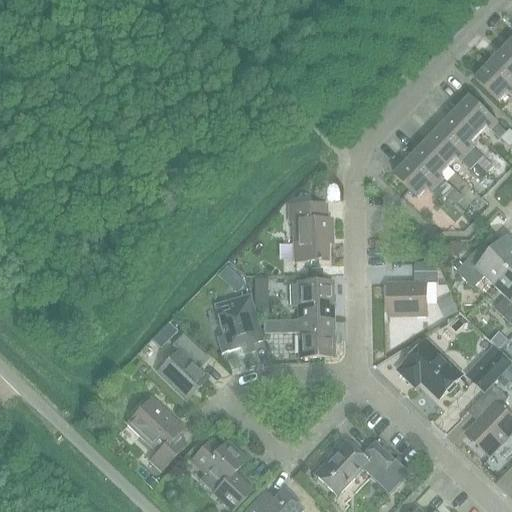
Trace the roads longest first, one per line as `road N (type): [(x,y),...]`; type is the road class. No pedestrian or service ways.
road 1 (track): [(313,129),(190,241),(177,284),(114,346),(50,353),(0,311)]
road 2 (residential): [(497,0),(354,163),(358,369)]
road 3 (residential): [(366,385),(301,453),(271,446),(246,419),(249,395),(277,375),(358,369)]
road 4 (track): [(175,0),(354,163)]
road 5 (unclassified): [(149,511),(0,367)]
road 6 (residential): [(366,385),(500,511)]
